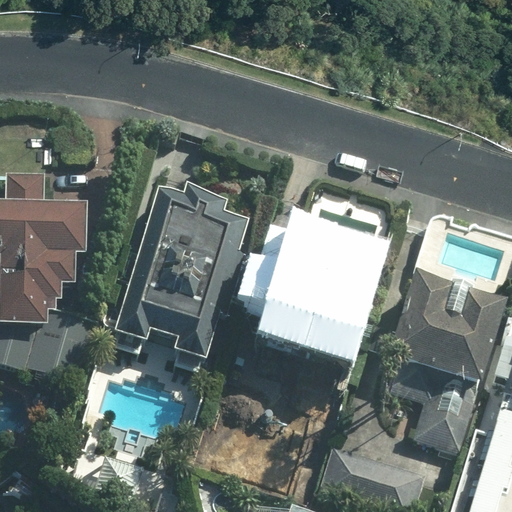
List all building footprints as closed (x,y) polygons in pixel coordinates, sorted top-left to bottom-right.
[(9,178),(8,210),(0,209),(0,260),(4,260),(3,274),(0,273),(0,312),(3,313),(2,331),(51,332),(51,319),(60,319),(60,309),(65,309),(65,291),(79,292),(80,262),(91,262),(92,212),(47,211),(48,179),(9,178)] [(187,205),(162,198),(118,339),(211,368),(256,226),(229,218),(232,208),(190,196),(187,205)] [(331,261),(295,251),(285,286),(259,279),(248,315),(271,321),(265,344),(308,357),(278,460),(314,470),(351,343),(367,348),(383,291),(327,274),(331,261)] [(419,280),(392,364),(437,378),(416,444),(463,459),(511,309),(419,280)] [(511,332),(497,383),(511,387),(511,391),(475,511),(504,511),(511,486),(511,332)] [(418,511),(428,480),(335,452),(320,500),(359,511),(418,511)]
